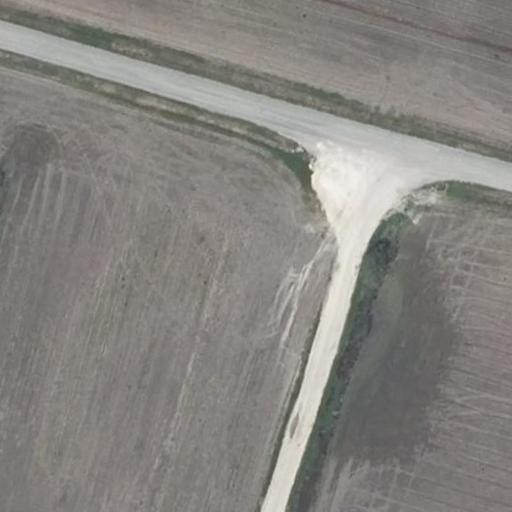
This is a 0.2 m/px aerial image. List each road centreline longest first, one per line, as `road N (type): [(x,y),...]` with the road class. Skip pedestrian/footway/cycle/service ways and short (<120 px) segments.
road 1 (track): [(511,182),(0,31)]
road 2 (track): [(271,511),(386,145)]
